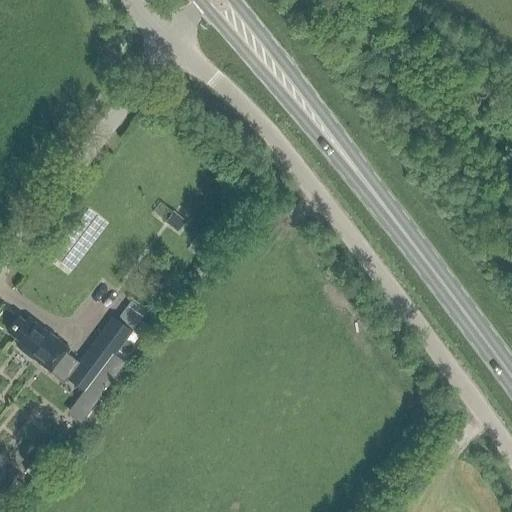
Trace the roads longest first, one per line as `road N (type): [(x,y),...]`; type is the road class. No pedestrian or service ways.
road 1 (unclassified): [(511,458),(256,118),(167,43)]
road 2 (unclassified): [(0,287),(167,43)]
road 3 (primary): [(511,381),(355,171)]
road 4 (primary): [(201,4),(338,164),(355,171)]
road 5 (primary): [(355,171),(352,154),(231,0)]
